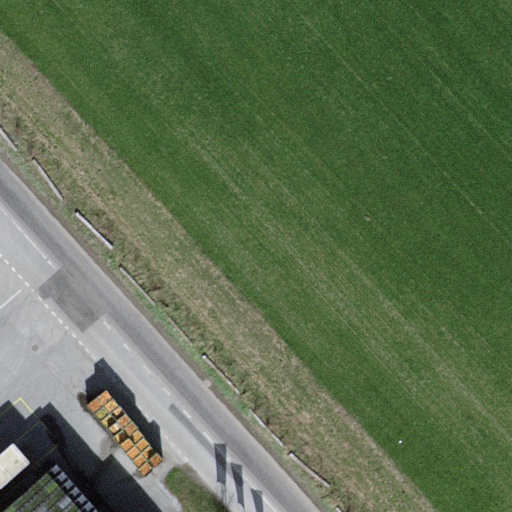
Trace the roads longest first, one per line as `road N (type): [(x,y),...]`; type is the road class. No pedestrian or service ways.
road 1 (track): [(0,57),(409,511)]
road 2 (unclassified): [(0,212),(270,511)]
